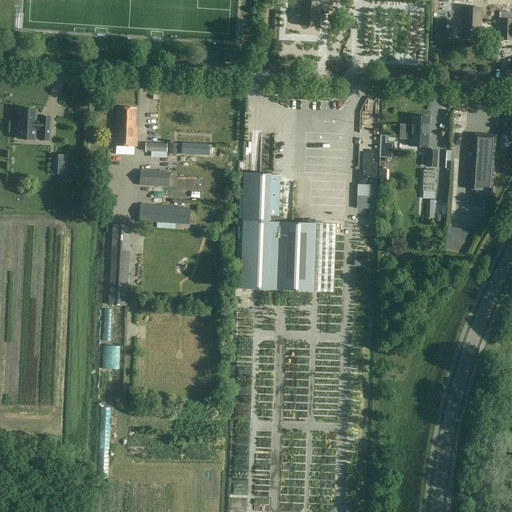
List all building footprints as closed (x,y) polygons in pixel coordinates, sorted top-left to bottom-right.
[(309,0),(310,2),(302,2),(300,26),(318,27),(319,14),(328,15),(328,0),(309,0)] [(481,9),(463,8),(462,38),(479,38),(481,9)] [(511,40),(511,12),(499,12),(498,40),(511,40)] [(88,107),(90,121),(100,119),(98,106),(88,107)] [(117,108),(116,129),(114,129),(113,146),(136,147),(137,126),(135,126),(136,109),(117,108)] [(41,117),(40,121),(36,121),(36,110),(19,109),(19,124),(17,124),(16,132),(18,132),(18,139),(35,140),(35,131),(40,131),(39,140),(49,141),(51,118),(41,117)] [(511,135),(511,114),(504,114),(503,135),(511,135)] [(430,117),(412,116),(410,146),(428,147),(430,117)] [(495,136),(474,135),(471,190),(492,191),(495,136)] [(145,143),(144,151),(166,152),(167,144),(156,143),(156,144),(145,143)] [(181,143),(180,155),(209,156),(209,144),(181,143)] [(177,155),(177,144),(170,144),(169,154),(177,155)] [(437,151),(427,150),(427,167),(437,167),(437,151)] [(66,155),(54,155),(53,175),(65,176),(66,155)] [(168,187),(169,172),(140,171),(139,185),(168,187)] [(268,222),(269,216),(279,216),(280,176),(270,175),(270,174),(244,173),(242,221),(240,289),(276,290),(313,292),(315,224),(278,222),(268,222)] [(190,209),(139,205),(138,221),(188,225),(190,209)] [(126,306),(131,226),(113,225),(108,305),(126,306)] [(474,231),(447,227),(445,240),(472,244),(474,231)]
